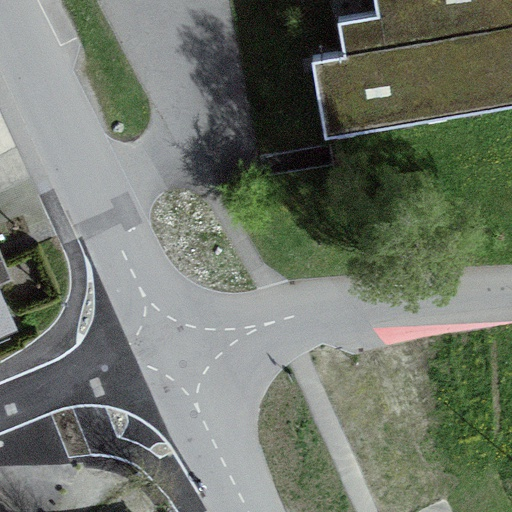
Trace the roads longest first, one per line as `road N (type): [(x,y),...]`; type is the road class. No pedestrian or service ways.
road 1 (residential): [(173,355),(7,0)]
road 2 (residential): [(511,306),(344,308),(282,318),(173,355)]
road 3 (residential): [(173,355),(0,413)]
road 4 (residential): [(246,511),(173,355)]
